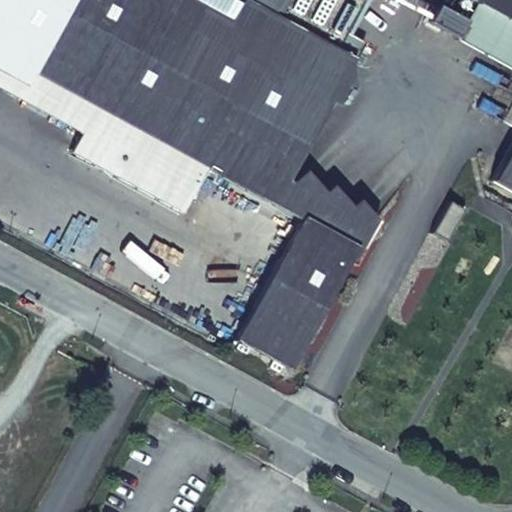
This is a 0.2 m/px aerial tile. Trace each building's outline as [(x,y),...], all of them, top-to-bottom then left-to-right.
[(0,0),(0,57),(136,132),(203,10),(183,0),(0,0)] [(347,67),(349,61),(294,30),(238,0),(237,0),(225,22),(203,10),(136,132),(298,221),(235,340),(289,370),(355,250),(362,254),(379,222),(370,216),(352,203),(349,207),(342,206),(323,189),(318,195),(309,194),(295,182),(292,187),(289,185),(331,104),(339,108),(347,92),(354,87),(347,67)] [(183,0),(203,10),(225,22),(237,0),(183,0)] [(511,0),(238,0),(294,30),(306,10),(325,21),(336,0),(468,0),(474,3),(465,20),(454,40),(511,71),(511,145),(492,183),(511,193),(511,0)] [(457,0),(451,12),(465,20),(474,3),(468,0),(457,0)] [(451,203),(433,234),(448,243),(466,211),(451,203)]
